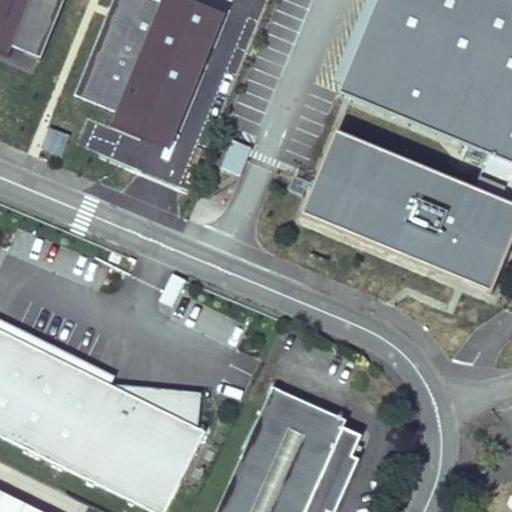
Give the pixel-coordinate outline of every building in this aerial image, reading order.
[(0,0),(0,48),(44,62),(63,0),(0,0)] [(511,0),(377,0),(340,91),(511,160),(511,0)] [(511,199),(335,126),(304,211),(489,291),(511,235),(511,199)] [(240,178),(251,150),(233,143),(222,171),(240,178)] [(0,437),(151,511),(168,511),(208,432),(200,428),(203,393),(112,385),(116,377),(0,318),(0,437)] [(272,388),(216,511),(335,511),(359,460),(352,457),(362,436),(343,428),(347,421),(272,388)] [(42,511),(0,490),(0,511),(42,511)]
